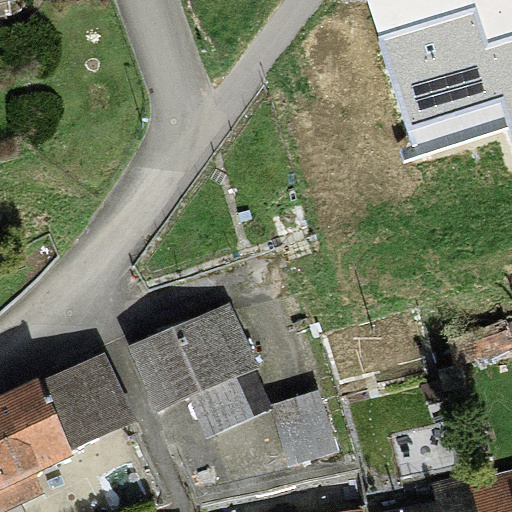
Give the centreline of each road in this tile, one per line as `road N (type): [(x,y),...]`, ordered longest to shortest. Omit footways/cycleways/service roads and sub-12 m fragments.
road 1 (residential): [(0,344),(72,279),(175,142)]
road 2 (residential): [(175,142),(219,108),(304,0)]
road 3 (residential): [(175,142),(179,93),(148,0)]
